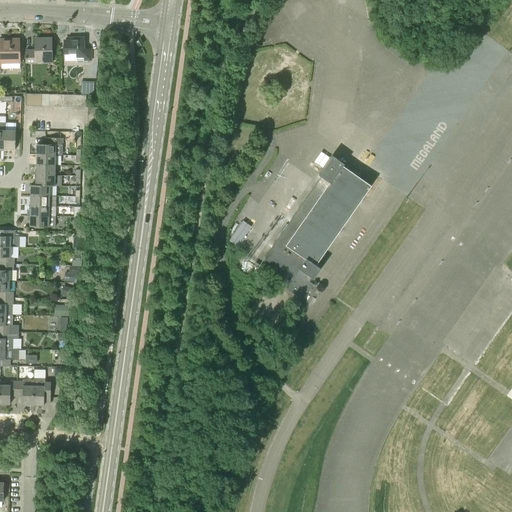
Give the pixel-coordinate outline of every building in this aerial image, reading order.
[(279,18),(279,39),(289,39),(289,18),(279,18)] [(84,49),(84,37),(68,38),(68,40),(65,40),(65,54),(76,54),(76,61),(90,61),(90,60),(91,60),(91,49),(84,49)] [(26,63),(52,62),(52,38),(35,38),(35,50),(26,50),(26,63)] [(0,65),(0,66),(0,63),(20,63),(19,39),(0,39),(0,65)] [(81,94),(94,95),(94,82),(81,81),(81,94)] [(483,97),(499,108),(507,97),(490,86),(483,97)] [(42,94),(33,94),(34,106),(41,106),(42,94)] [(277,119),(294,118),(294,102),(276,103),(277,119)] [(6,130),(5,149),(16,149),(16,131),(6,130)] [(37,144),(37,154),(56,155),(62,155),(63,145),(63,138),(48,138),(48,144),(37,144)] [(55,165),(56,155),(37,154),(37,165),(55,165)] [(286,288),(303,300),(314,285),(309,282),(312,278),(314,279),(322,268),(316,264),(371,186),(343,166),(345,164),(332,155),(319,175),(321,176),(264,258),(293,278),(286,288)] [(55,175),(55,165),(37,165),(36,175),(55,175)] [(62,176),(55,175),(36,175),(36,185),(50,186),(62,186),(62,176)] [(36,185),(31,185),(31,195),(50,196),(50,186),(36,185)] [(266,192),(249,219),(263,227),(252,245),(266,254),(293,209),(266,192)] [(400,212),(404,215),(403,217),(406,220),(416,207),(423,213),(430,204),(415,192),(400,212)] [(56,196),(50,196),(31,195),(31,206),(56,206),(56,196)] [(56,216),(56,206),(31,206),(30,216),(56,216)] [(84,206),(74,206),(74,217),(84,217),(84,206)] [(55,227),(56,216),(30,216),(30,226),(55,227)] [(84,217),(74,217),(74,227),(83,227),(84,217)] [(0,246),(18,247),(19,247),(20,237),(15,237),(15,230),(0,229),(0,246)] [(453,279),(454,279),(453,280),(454,279),(487,296),(488,295),(496,289),(495,293),(500,289),(494,285),(508,286),(511,282),(511,267),(501,262),(500,262),(493,262),(493,261),(496,254),(488,254),(488,251),(483,248),(477,254),(478,240),(458,230),(449,248),(457,252),(464,247),(469,250),(454,279),(453,279)] [(18,258),(18,247),(0,246),(0,263),(14,264),(14,258),(18,258)] [(374,273),(380,277),(394,254),(388,250),(374,273)] [(261,265),(256,262),(252,268),(257,271),(261,265)] [(19,264),(14,264),(0,263),(0,280),(10,281),(16,281),(16,270),(19,271),(19,264)] [(77,274),(79,275),(80,267),(72,266),(69,265),(69,273),(77,274)] [(366,274),(353,294),(363,300),(377,280),(366,274)] [(9,291),(10,281),(0,280),(0,297),(13,298),(13,292),(9,291)] [(61,294),(62,295),(70,298),(73,289),(66,286),(64,286),(61,294)] [(13,304),(13,298),(0,297),(0,314),(13,315),(13,304)] [(343,300),(326,326),(328,328),(305,364),(315,370),(338,335),(336,334),(354,307),(343,300)] [(69,315),(69,305),(55,305),(55,315),(69,315)] [(12,325),(13,315),(0,314),(0,331),(19,332),(19,325),(12,325)] [(18,338),(19,332),(0,331),(0,348),(12,349),(13,338),(18,338)] [(19,349),(12,349),(0,348),(0,365),(10,366),(10,359),(18,359),(19,349)] [(34,385),(34,405),(44,405),(45,397),(51,397),(51,382),(45,382),(45,378),(34,378),(34,379),(34,385)] [(467,393),(476,400),(487,385),(477,378),(467,393)] [(17,396),(17,381),(11,381),(11,385),(0,385),(0,389),(0,403),(10,404),(11,396),(17,396)] [(34,405),(34,385),(24,385),(24,381),(17,381),(17,396),(23,396),(23,404),(34,405)] [(501,423),(511,407),(511,401),(489,387),(476,407),(501,423)] [(422,412),(433,417),(439,405),(428,399),(422,412)] [(409,495),(414,511),(425,511),(426,511),(422,498),(422,497),(420,488),(419,457),(421,450),(421,449),(428,424),(416,421),(409,448),(409,449),(406,457),(407,486),(409,493),(409,495)] [(486,442),(496,449),(507,432),(497,425),(486,442)] [(451,447),(439,445),(442,434),(433,431),(426,459),(447,464),(451,447)] [(472,479),(484,461),(470,451),(457,469),(472,479)] [(485,463),(478,473),(487,479),(494,469),(485,463)] [(449,511),(440,484),(439,465),(428,466),(429,486),(437,511),(449,511)] [(511,474),(503,469),(486,495),(507,508),(509,505),(511,507),(511,474)] [(485,511),(496,511),(501,505),(492,500),(485,511)]
